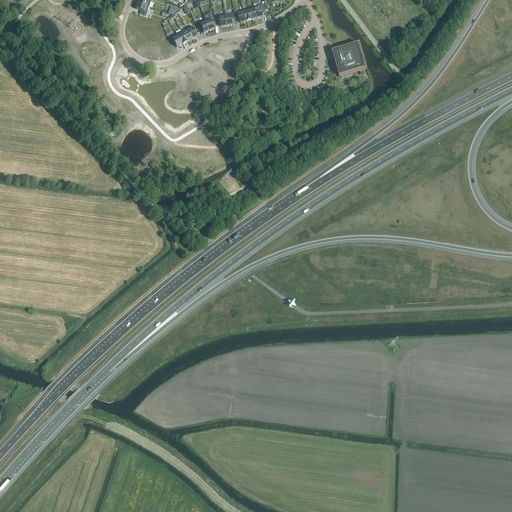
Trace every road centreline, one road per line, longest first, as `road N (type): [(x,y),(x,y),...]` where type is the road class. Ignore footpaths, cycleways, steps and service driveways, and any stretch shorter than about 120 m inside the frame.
road 1 (motorway): [(106,370),(200,286),(317,201),(511,90)]
road 2 (motorway): [(106,370),(230,278),(302,246),(385,239),(511,257)]
road 3 (motorway): [(328,177),(131,323),(0,456)]
road 4 (residential): [(130,0),(122,39),(149,63),(264,26),(306,0)]
road 5 (motorway): [(487,0),(423,92),(328,177)]
road 6 (unclassified): [(151,202),(0,43)]
road 7 (motorway): [(511,77),(328,177)]
road 8 (motorway): [(511,229),(482,208),(469,167),(477,137),(511,102)]
road 9 (motorway): [(0,483),(106,370)]
road 10 (residential): [(315,18),(318,81),(309,85),(295,75),(308,26)]
